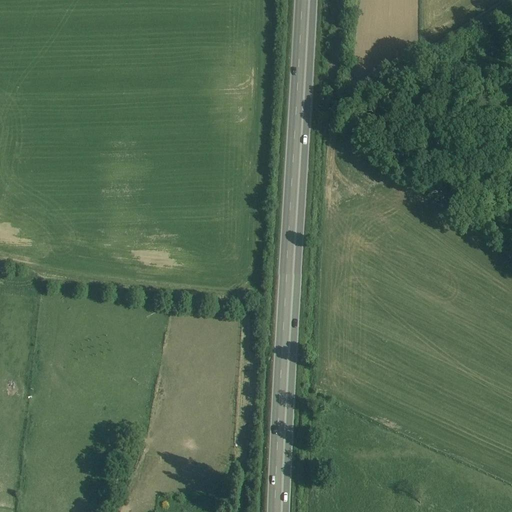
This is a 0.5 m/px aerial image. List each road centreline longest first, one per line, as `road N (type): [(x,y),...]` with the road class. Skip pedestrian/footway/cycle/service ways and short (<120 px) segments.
road 1 (trunk): [(306,0),(279,511)]
road 2 (track): [(509,0),(355,97),(335,130)]
